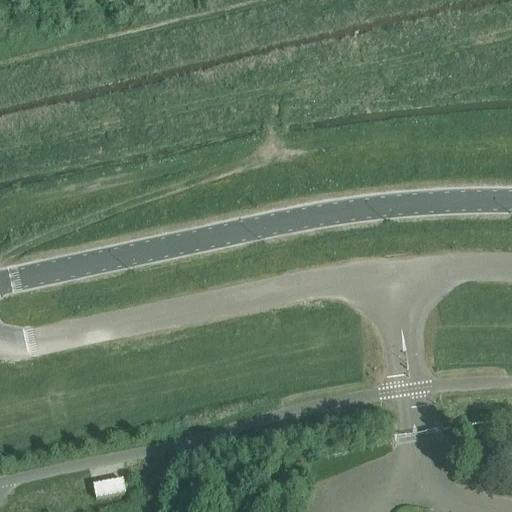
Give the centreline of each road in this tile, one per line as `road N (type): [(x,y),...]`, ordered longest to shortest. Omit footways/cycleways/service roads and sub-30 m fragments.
road 1 (tertiary): [(0,283),(398,205),(511,201)]
road 2 (unclassified): [(0,342),(22,346),(391,274),(511,270)]
